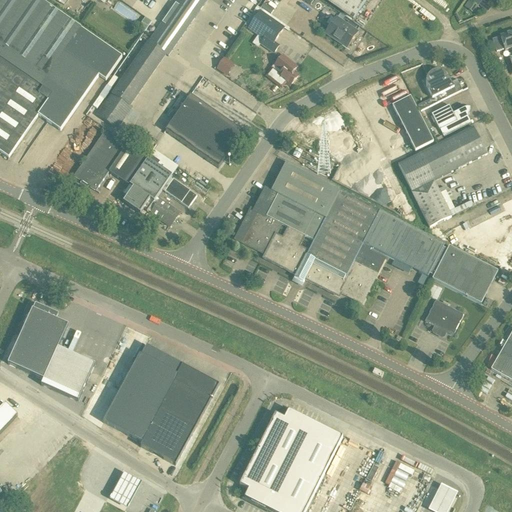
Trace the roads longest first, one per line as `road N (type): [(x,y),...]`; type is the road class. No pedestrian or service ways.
road 1 (unclassified): [(186,269),(280,124),(351,81),(421,50),(447,49)]
road 2 (unclassified): [(449,393),(186,269)]
road 3 (unclassified): [(18,264),(267,377)]
road 4 (unclassified): [(267,377),(468,476),(480,495),(474,511)]
road 5 (unclassified): [(204,504),(0,377)]
road 6 (unclassified): [(186,269),(0,184)]
road 7 (unclassified): [(204,504),(267,377)]
